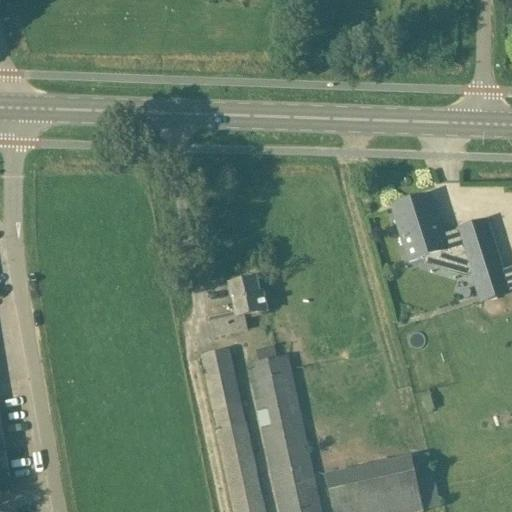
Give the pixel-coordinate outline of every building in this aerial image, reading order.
[(430,196),(391,209),(408,263),(447,251),(450,250),(453,259),(458,258),(463,274),(466,283),(492,275),(495,274),(479,224),(450,233),(452,239),(444,242),(430,196)] [(247,333),(244,318),(267,313),(263,295),(259,295),(256,281),(229,287),(235,315),(209,320),(213,340),(247,333)] [(201,358),(217,433),(215,434),(231,511),(264,511),(246,425),(245,425),(229,353),(201,358)] [(321,511),(288,358),(247,367),(279,511),(321,511)] [(332,511),(432,511),(441,510),(433,469),(428,454),(411,459),(325,478),(332,511)]
